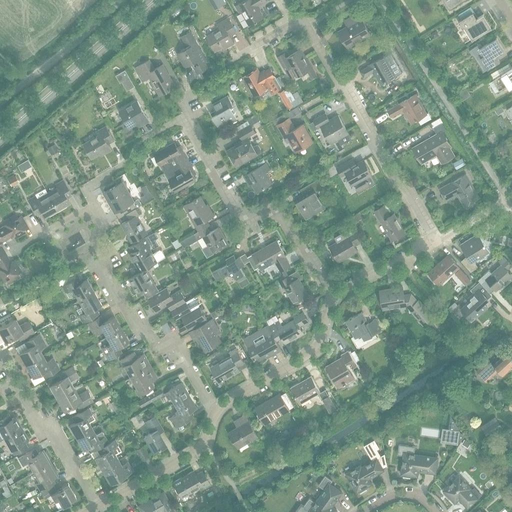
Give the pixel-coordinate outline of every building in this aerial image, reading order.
[(258,6),(267,1),(266,0),(244,0),(235,5),(239,13),(241,12),(249,25),(264,17),(258,6)] [(465,0),(447,0),(447,1),(451,8),(449,9),(449,10),(465,0)] [(347,47),(370,34),(362,20),(366,18),(362,11),(351,17),(354,22),(338,31),(347,47)] [(465,26),(472,38),(490,27),(482,15),(476,18),(473,12),(458,21),(462,28),(465,26)] [(228,18),(217,24),(220,28),(207,36),(215,51),(226,44),(228,47),(234,43),(230,35),(236,31),(228,18)] [(197,73),(208,67),(205,61),(207,60),(190,31),(181,36),(188,48),(177,54),(185,67),(193,62),(195,66),(194,67),(197,73)] [(497,37),(479,48),(484,55),(480,57),(488,69),(500,61),(497,56),(505,51),(497,37)] [(297,76),(307,70),(311,77),(316,74),(307,59),(306,60),(300,49),(289,55),(290,56),(287,58),(285,53),(278,57),(285,70),(292,67),(297,76)] [(396,75),(385,55),(370,64),(370,65),(360,71),(363,77),(374,71),(381,84),(396,75)] [(159,95),(175,86),(163,64),(154,69),(149,60),(135,68),(142,81),(149,77),(159,95)] [(253,95),(267,87),(271,93),(281,87),(269,67),(260,73),(258,69),(243,77),(253,95)] [(511,67),(492,80),(499,91),(508,85),(510,87),(509,88),(511,86),(511,67)] [(304,101),(298,91),(293,93),(299,104),(304,101)] [(455,95),(460,102),(467,98),(463,91),(455,95)] [(427,113),(416,94),(400,103),(388,110),(391,116),(404,109),(411,122),(418,118),(420,123),(431,117),(428,112),(427,113)] [(219,128),(237,118),(230,106),(233,104),(228,95),(213,103),(218,112),(212,115),(219,128)] [(287,95),(282,98),(288,109),(293,106),(287,95)] [(143,124),(149,120),(137,100),(120,111),(129,127),(141,120),(143,124)] [(299,105),(288,112),(291,118),(303,111),(299,105)] [(501,106),(495,110),(498,114),(504,110),(501,106)] [(331,143),(349,133),(338,115),(329,120),(325,113),(313,120),(318,128),(321,126),(331,143)] [(297,150),(312,141),(302,124),(294,128),(288,118),(277,124),(285,137),(288,135),(297,150)] [(236,127),(238,132),(242,139),(254,132),(248,120),(236,127)] [(437,134),(414,148),(422,162),(438,152),(443,161),(454,155),(449,146),(450,145),(442,131),(446,129),(442,122),(433,127),(437,134)] [(108,143),(114,140),(106,126),(97,131),(99,134),(84,143),(92,157),(103,151),(104,153),(112,149),(108,143)] [(237,165),(257,154),(249,138),(228,150),(237,165)] [(160,165),(165,172),(186,160),(188,159),(180,145),(177,147),(174,142),(156,152),(162,164),(160,165)] [(186,160),(165,172),(169,180),(171,179),(177,190),(196,180),(191,171),(192,170),(186,160)] [(347,173),(353,184),(358,181),(363,189),(374,182),(370,174),(371,174),(363,160),(353,165),(350,160),(337,168),(341,176),(347,173)] [(265,172),(270,169),(266,163),(261,166),(261,165),(244,175),(248,182),(251,180),(257,191),(271,182),(265,172)] [(464,205),(479,197),(465,173),(439,188),(446,199),(458,192),(460,195),(458,196),(464,205)] [(11,185),(19,181),(15,175),(8,179),(11,185)] [(316,191),(324,186),(320,178),(305,186),(308,192),(295,200),(305,217),(316,211),(315,208),(323,203),(316,191)] [(57,187),(47,193),(57,210),(70,203),(67,198),(72,195),(63,179),(56,184),(57,187)] [(124,215),(137,207),(138,206),(141,204),(138,199),(134,202),(122,181),(104,191),(110,202),(112,201),(121,216),(124,215)] [(57,210),(47,193),(38,198),(36,195),(28,199),(37,214),(42,211),(45,217),(57,210)] [(191,218),(198,231),(207,226),(209,224),(206,219),(213,214),(210,208),(208,209),(200,196),(186,204),(194,217),(191,218)] [(392,240),(405,232),(394,214),(390,217),(383,205),(374,211),(380,222),(381,221),(392,240)] [(137,207),(124,215),(127,220),(122,223),(126,231),(129,229),(135,239),(147,233),(137,215),(142,212),(138,206),(137,207)] [(0,235),(3,241),(13,235),(15,238),(26,232),(24,228),(27,227),(21,216),(17,218),(15,214),(4,220),(6,224),(0,227),(0,235)] [(180,241),(184,247),(204,236),(209,245),(203,248),(207,255),(228,244),(219,227),(210,232),(207,226),(198,231),(180,241)] [(355,245),(360,242),(351,227),(346,230),(348,236),(330,246),(338,261),(357,250),(355,245)] [(130,254),(140,271),(156,262),(157,261),(149,247),(151,245),(153,248),(159,245),(155,239),(158,237),(155,231),(130,246),(133,252),(130,254)] [(471,237),(460,244),(467,256),(461,261),(471,271),(478,267),(474,261),(489,251),(480,236),(473,240),(471,237)] [(275,261),(284,278),(285,278),(289,275),(285,268),(290,265),(284,256),(285,255),(277,240),(252,254),(261,269),(275,261)] [(6,252),(0,255),(0,276),(3,281),(6,279),(8,283),(19,276),(17,273),(21,271),(14,260),(11,262),(6,252)] [(241,286),(249,282),(240,266),(244,264),(240,256),(237,258),(238,259),(237,260),(234,259),(233,258),(235,257),(234,254),(226,259),(228,263),(212,272),(217,280),(228,273),(235,275),(241,286)] [(449,255),(444,259),(429,272),(439,284),(454,270),(456,272),(455,273),(465,285),(470,280),(460,268),(460,269),(458,267),(459,266),(449,255)] [(486,278),(481,283),(490,293),(495,289),(496,291),(511,276),(511,275),(507,270),(511,265),(504,257),(499,261),(502,264),(491,274),(489,272),(485,276),(486,278)] [(156,262),(140,271),(130,277),(139,294),(144,291),(147,297),(158,291),(145,269),(156,262)] [(279,281),(283,287),(285,286),(294,303),(308,295),(298,278),(292,281),(289,275),(285,278),(284,278),(279,281)] [(75,293),(79,299),(94,291),(87,279),(78,284),(75,278),(62,285),(65,291),(69,289),(73,295),(75,293)] [(471,289),(474,293),(469,297),(471,300),(462,309),(472,320),(486,307),(483,303),(488,299),(487,299),(492,295),(490,293),(481,283),(480,281),(471,289)] [(158,291),(147,297),(156,311),(168,304),(171,310),(186,301),(180,290),(171,294),(167,286),(158,291)] [(381,291),(381,293),(383,308),(390,307),(389,305),(405,302),(405,304),(407,304),(410,307),(410,308),(423,324),(433,316),(419,300),(418,300),(411,292),(403,293),(402,287),(394,288),(394,290),(387,291),(387,290),(387,289),(386,289),(386,290),(381,291),(381,290),(380,290),(380,291),(381,291)] [(94,291),(79,299),(82,306),(80,307),(83,313),(79,315),(83,322),(95,314),(92,308),(101,303),(94,291)] [(40,305),(45,302),(41,295),(36,298),(40,305)] [(194,297),(186,301),(171,310),(176,319),(181,316),(186,324),(181,327),(184,332),(207,319),(199,305),(198,304),(199,303),(196,298),(195,298),(194,297)] [(455,302),(448,308),(451,312),(458,305),(455,302)] [(346,320),(356,336),(354,337),(359,345),(367,341),(365,339),(382,329),(376,318),(369,322),(362,311),(346,320)] [(266,320),(271,330),(277,340),(283,337),(286,343),(303,333),(299,326),(308,321),(303,312),(294,317),(295,319),(282,326),(276,315),(266,320)] [(103,329),(107,336),(120,328),(114,316),(103,322),(100,316),(89,322),(95,333),(103,329)] [(20,340),(35,332),(28,320),(19,325),(15,318),(0,326),(0,330),(6,340),(17,334),(20,340)] [(212,319),(190,331),(195,339),(199,337),(202,341),(200,342),(205,350),(220,341),(216,333),(220,332),(212,319)] [(280,349),(281,349),(268,325),(244,338),(256,360),(270,352),(271,354),(274,353),(273,351),(280,348),(280,349)] [(103,347),(106,353),(110,359),(121,353),(117,346),(127,340),(120,328),(107,336),(111,343),(103,347)] [(20,352),(26,364),(43,355),(39,348),(46,345),(40,334),(25,342),(28,348),(20,352)] [(231,355),(210,367),(215,375),(219,372),(223,380),(240,370),(238,366),(244,362),(236,348),(229,352),(231,355)] [(350,369),(350,368),(356,365),(348,350),(341,355),(343,358),(327,368),(338,388),(355,378),(350,369)] [(120,359),(130,377),(150,365),(143,354),(137,357),(134,351),(120,359)] [(489,359),(476,371),(486,382),(499,370),(504,375),(511,366),(511,357),(506,352),(494,364),(489,359)] [(43,355),(26,364),(29,368),(28,368),(33,376),(41,371),(44,377),(59,368),(53,357),(46,361),(43,355)] [(50,385),(57,397),(74,387),(70,381),(79,376),(73,365),(59,373),(62,378),(50,385)] [(150,365),(130,377),(137,388),(135,389),(138,395),(154,386),(151,381),(157,377),(150,365)] [(300,404),(321,392),(311,375),(291,387),(300,404)] [(170,396),(174,402),(188,394),(189,394),(182,382),(164,392),(168,397),(170,396)] [(74,387),(57,397),(65,410),(76,403),(79,409),(93,401),(87,390),(78,395),(74,387)] [(159,388),(146,396),(138,400),(141,406),(163,394),(159,388)] [(265,423),(289,409),(280,393),(256,407),(265,423)] [(189,394),(188,394),(174,402),(178,409),(175,411),(177,414),(171,417),(176,427),(189,419),(186,412),(196,406),(189,394)] [(336,408),(329,395),(322,399),(330,412),(336,408)] [(75,435),(77,437),(92,428),(89,422),(95,418),(89,408),(72,417),(75,422),(69,425),(75,435)] [(0,430),(4,438),(22,428),(15,416),(11,419),(8,413),(0,418),(0,430)] [(239,447),(258,435),(249,420),(246,414),(239,418),(243,424),(230,431),(239,447)] [(153,452),(165,445),(158,433),(163,430),(155,416),(145,422),(151,433),(144,436),(153,452)] [(22,428),(4,438),(11,449),(14,454),(27,446),(24,441),(28,439),(22,428)] [(92,428),(77,437),(78,439),(77,439),(82,449),(88,446),(91,451),(108,441),(102,430),(96,434),(92,428)] [(458,443),(459,430),(449,428),(447,442),(458,443)] [(100,465),(102,468),(118,459),(115,453),(121,450),(115,439),(97,449),(100,454),(95,457),(100,465)] [(346,473),(357,491),(358,490),(359,492),(366,488),(365,486),(371,483),(368,478),(383,469),(377,459),(380,457),(376,449),(378,448),(374,441),(365,446),(373,460),(361,467),(360,465),(346,473)] [(411,475),(417,475),(418,470),(435,472),(437,457),(414,454),(415,446),(399,444),(397,454),(404,455),(401,473),(403,473),(403,475),(410,477),(411,475)] [(142,460),(148,456),(142,446),(136,449),(142,460)] [(35,448),(20,456),(18,457),(23,465),(28,462),(33,472),(51,462),(44,450),(38,453),(35,448)] [(118,459),(102,468),(105,473),(105,474),(110,483),(133,471),(128,461),(121,465),(118,459)] [(51,462),(33,472),(39,482),(36,483),(40,491),(53,484),(53,483),(55,482),(52,477),(58,474),(51,462)] [(203,488),(210,484),(202,471),(196,475),(193,470),(187,474),(188,475),(182,479),(181,477),(172,482),(181,497),(201,485),(203,488)] [(301,504),(295,511),(312,511),(334,511),(336,509),(332,506),(342,492),(330,483),(332,481),(325,476),(319,485),(325,489),(315,502),(309,498),(304,506),(301,504)] [(459,498),(468,507),(481,494),(474,486),(470,490),(469,489),(470,487),(459,476),(444,490),(445,491),(443,493),(449,498),(450,497),(455,502),(459,498)] [(53,484),(40,491),(44,498),(51,495),(59,509),(71,502),(71,500),(76,497),(68,482),(64,485),(64,486),(57,490),(53,484)] [(162,511),(174,511),(163,492),(138,505),(141,511),(159,511),(162,511)]
